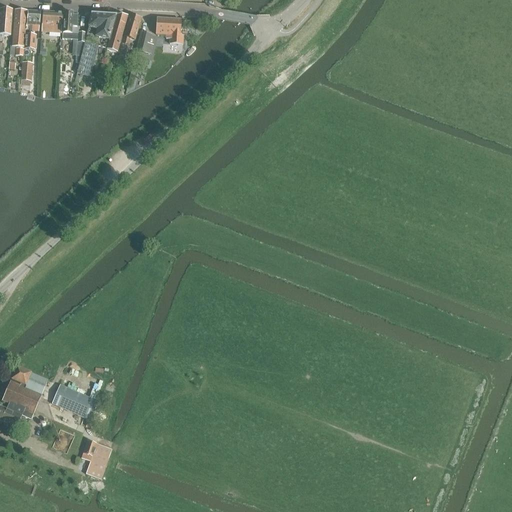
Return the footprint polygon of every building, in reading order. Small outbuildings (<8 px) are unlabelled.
[(12,11),(0,11),(0,15),(0,42),(3,42),(3,37),(10,37),(11,32),(12,11)] [(12,47),(15,47),(16,47),(24,48),(26,12),(15,11),(12,47)] [(27,12),(24,50),(33,51),(33,46),(35,46),(35,41),(34,41),(34,36),(33,36),(33,32),(39,32),(39,23),(40,23),(40,13),(27,12)] [(62,26),(63,14),(43,13),(42,33),(61,35),(62,26)] [(73,15),(64,14),(63,34),(63,40),(74,41),(73,57),(76,57),(76,62),(80,62),(82,57),(81,57),(85,44),(85,34),(79,34),(79,29),(77,29),(78,15),(73,15)] [(106,50),(116,17),(92,16),(88,29),(89,29),(85,44),(81,57),(82,57),(80,62),(77,74),(91,78),(98,48),(106,50)] [(117,54),(117,53),(122,38),(127,17),(116,17),(107,51),(117,54)] [(142,19),(130,18),(124,39),(122,38),(117,53),(120,54),(119,57),(125,58),(130,40),(135,41),(142,19)] [(181,21),(157,20),(156,35),(166,36),(166,39),(170,40),(169,45),(183,45),(183,36),(180,36),(181,21)] [(137,50),(136,52),(147,55),(151,56),(153,46),(149,45),(152,36),(151,35),(142,33),(141,33),(141,34),(137,50)] [(16,47),(16,57),(23,58),(24,48),(16,47)] [(31,82),(33,64),(23,63),(22,81),(31,82)] [(49,381),(18,367),(3,401),(10,404),(8,410),(1,406),(0,407),(0,420),(18,428),(23,416),(32,420),(49,381)] [(60,386),(52,405),(89,421),(98,402),(60,386)] [(86,475),(101,481),(112,451),(108,449),(87,442),(81,460),(90,463),(86,475)]
